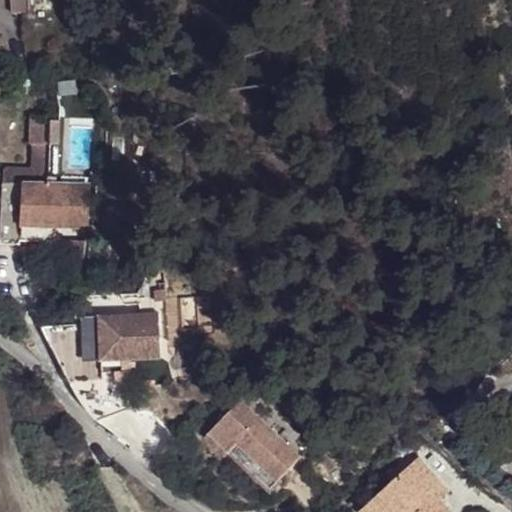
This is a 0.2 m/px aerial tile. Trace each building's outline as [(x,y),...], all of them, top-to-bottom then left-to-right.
[(36,147),(48,147),(49,122),(30,122),(29,146),(36,147)] [(49,122),(48,147),(55,147),(58,147),(58,123),(49,122)] [(48,147),(36,147),(35,171),(8,169),(8,187),(27,188),(53,190),(55,147),(48,147)] [(26,231),(27,188),(8,187),(5,242),(25,243),(26,231)] [(53,190),(27,188),(26,231),(92,232),(92,192),(53,190)] [(157,316),(99,319),(101,363),(120,362),(159,361),(157,316)] [(120,362),(101,363),(101,378),(121,377),(120,362)] [(101,378),(68,380),(74,392),(97,424),(126,412),(121,377),(101,378)] [(298,453),(238,394),(208,424),(229,445),(237,436),(277,475),(298,453)] [(229,445),(208,424),(204,429),(224,450),(229,445)] [(237,436),(229,445),(268,484),(277,475),(237,436)] [(423,478),(403,456),(343,510),(344,511),(432,511),(434,510),(414,488),(423,478)]
